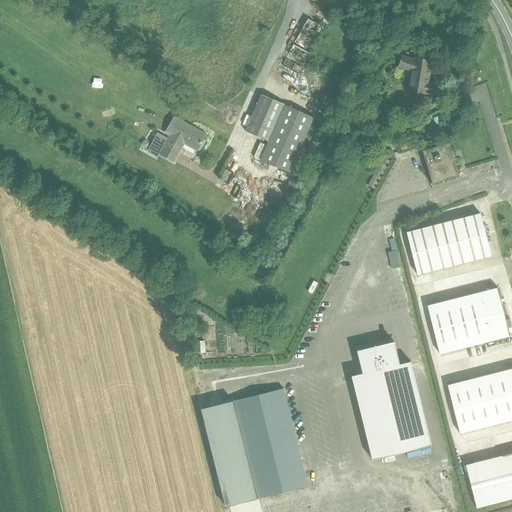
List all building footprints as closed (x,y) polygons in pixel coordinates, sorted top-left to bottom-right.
[(278,59),(296,66),(314,24),(295,17),(278,59)] [(438,95),(440,84),(428,82),(432,60),(414,57),(414,59),(402,55),(398,66),(412,71),(408,91),(438,95)] [(289,173),(314,118),(283,104),(284,104),(262,94),(246,131),(268,141),(260,160),(289,173)] [(198,131),(174,118),(166,132),(171,135),(168,139),(157,132),(147,151),(158,157),(161,153),(174,161),(184,142),(197,149),(203,138),(204,139),(207,134),(198,130),(198,131)] [(449,143),(422,151),(432,184),(459,176),(453,159),(455,158),(453,151),(451,151),(449,143)] [(480,213),(469,216),(474,237),(485,234),(480,213)] [(457,219),(463,240),(474,237),(469,216),(457,219)] [(457,219),(446,222),(452,243),(463,240),(457,219)] [(446,222),(424,227),(429,249),(452,243),(446,222)] [(424,227),(406,232),(417,275),(435,270),(429,249),(424,227)] [(387,240),(394,238),(391,229),(385,231),(387,240)] [(485,234),(474,237),(479,259),(491,256),(485,234)] [(474,237),(463,240),(452,243),(457,264),(479,259),(474,237)] [(452,243),(429,249),(435,270),(457,264),(452,243)] [(388,252),(392,268),(400,266),(396,250),(392,251),(388,252)] [(496,288),(427,305),(439,354),(508,336),(496,288)] [(324,341),(341,339),(340,330),(323,332),(324,341)] [(362,373),(351,376),(361,414),(372,459),(431,445),(410,361),(399,364),(394,341),(369,347),(357,350),(362,373)] [(511,368),(447,385),(459,433),(511,419),(511,368)] [(257,498),(307,485),(283,388),(233,400),(257,498)] [(233,400),(201,408),(225,506),(257,498),(233,400)] [(511,453),(466,465),(476,507),(511,498),(511,453)]
